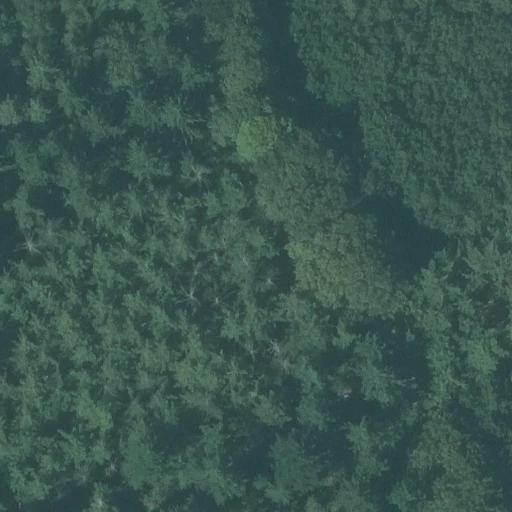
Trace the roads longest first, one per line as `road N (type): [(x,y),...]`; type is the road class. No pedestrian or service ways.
road 1 (track): [(482,511),(210,0)]
road 2 (track): [(132,511),(511,292)]
